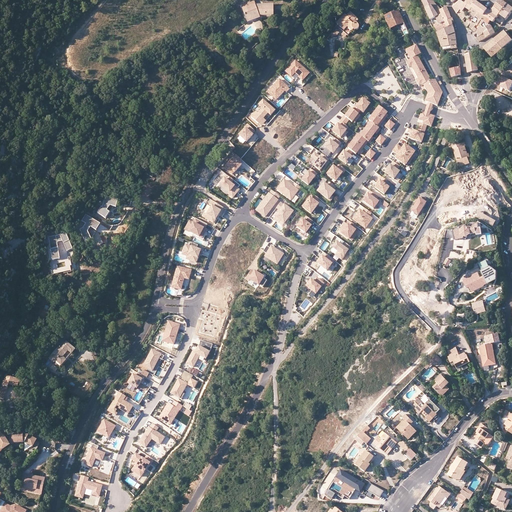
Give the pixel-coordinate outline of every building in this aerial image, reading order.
[(422,0),(427,8),(432,5),(435,3),(432,0),(422,0)] [(472,7),(465,2),(465,3),(461,0),(460,0),(452,6),(457,14),(458,13),(460,10),(463,12),(466,7),(470,10),(472,7)] [(475,2),(472,7),(479,12),(484,16),(489,10),(476,0),(475,2)] [(502,0),(500,0),(495,7),(502,12),(508,4),(502,0)] [(250,7),(243,9),(247,19),(259,15),(260,15),(274,15),(273,5),(256,5),(255,1),(249,3),(250,7)] [(436,13),(430,17),(432,20),(437,18),(443,15),(441,11),(442,10),(435,3),(432,5),(436,13)] [(506,19),(511,12),(511,7),(508,4),(502,12),(501,12),(499,14),(500,14),(506,19)] [(436,13),(432,5),(427,8),(430,17),(436,13)] [(441,11),(443,15),(448,28),(454,25),(453,23),(455,22),(454,21),(453,18),(452,18),(447,6),(442,10),(441,11)] [(479,12),(472,7),(470,10),(467,15),(465,17),(473,22),(479,12)] [(491,11),(489,10),(484,16),(491,20),(490,20),(494,22),(500,14),(499,14),(501,12),(495,7),(491,11)] [(460,10),(458,13),(463,20),(465,17),(467,15),(463,12),(460,10)] [(385,17),(396,40),(409,34),(398,11),(385,17)] [(484,16),(479,12),(473,22),(471,24),(469,26),(475,32),(482,26),(484,22),(481,21),(484,16)] [(359,21),(350,13),(347,17),(345,15),(337,24),(345,31),(344,32),(348,35),(348,36),(351,33),(354,30),(354,31),(355,31),(356,31),(357,31),(357,30),(358,30),(359,29),(359,28),(359,27),(359,26),(359,25),(358,24),(357,23),(359,21)] [(441,26),(436,29),(438,33),(446,29),(448,28),(443,15),(437,18),(441,26)] [(491,20),(484,16),(481,21),(484,22),(482,26),(475,32),(473,34),(477,38),(488,30),(493,28),(489,22),(490,20),(491,20)] [(456,33),(454,25),(448,28),(446,29),(448,36),(456,33)] [(479,42),(495,33),(493,28),(488,30),(477,38),(476,38),(479,42)] [(446,29),(438,33),(442,45),(443,48),(457,45),(456,33),(448,36),(446,29)] [(511,38),(505,31),(488,46),(484,48),(493,58),(511,41),(511,38)] [(416,45),(405,51),(407,54),(410,60),(408,61),(408,62),(411,67),(418,79),(421,85),(424,90),(425,89),(428,94),(425,101),(428,102),(433,104),(438,106),(442,93),(435,79),(431,81),(417,56),(421,54),(416,45)] [(476,55),(474,51),(465,54),(468,73),(479,70),(476,55)] [(309,73),(295,61),(286,71),(291,76),(295,73),(300,77),(299,77),(300,79),(302,81),(309,73)] [(461,75),(460,67),(450,69),(453,78),(461,75)] [(289,89),(280,79),(268,92),(276,100),(285,90),(286,92),(288,90),(289,89)] [(355,106),(353,109),(358,113),(360,110),(363,113),(370,104),(363,99),(360,102),(357,107),(355,106)] [(251,117),(259,124),(263,119),(266,116),(268,113),(271,116),(275,111),(263,101),(259,106),(262,109),(257,114),(255,112),(251,117)] [(433,104),(428,102),(426,108),(425,113),(429,114),(431,110),(433,104)] [(386,113),(387,112),(379,106),(374,113),(382,119),(386,113)] [(353,109),(352,108),(348,112),(345,117),(349,120),(352,122),(358,114),(358,113),(353,109)] [(417,131),(424,134),(427,125),(431,126),(435,116),(429,114),(425,113),(422,112),(419,120),(424,121),(423,123),(420,122),(417,131)] [(379,124),(382,119),(374,113),(369,120),(371,122),(377,126),(379,124)] [(358,114),(352,122),(354,123),(360,115),(358,114)] [(346,125),(341,121),(337,126),(333,131),(341,137),(346,130),(344,128),(346,125)] [(378,129),(379,128),(379,127),(377,126),(371,122),(366,128),(374,135),(375,133),(378,129)] [(248,124),(245,128),(246,128),(240,135),(247,142),(249,139),(253,135),(252,134),(255,131),(248,124)] [(372,136),(374,135),(366,128),(360,135),(366,140),(368,141),(368,142),(370,139),(372,136)] [(424,134),(417,131),(409,128),(408,132),(411,133),(411,135),(410,138),(421,142),(424,134)] [(366,140),(360,135),(358,134),(353,141),(361,147),(365,141),(366,140)] [(247,142),(240,135),(237,138),(244,145),(247,142)] [(341,142),(335,138),(333,141),(330,140),(327,145),(325,147),(333,153),(341,142)] [(361,147),(353,141),(348,148),(353,152),(356,154),(357,152),(358,151),(361,147)] [(464,142),(453,146),(460,167),(470,163),(468,157),(465,147),(466,146),(464,142)] [(412,154),(415,151),(405,144),(404,146),(403,148),(397,144),(395,147),(410,158),(412,154)] [(350,155),(353,152),(348,148),(347,147),(339,158),(346,164),(350,159),(352,157),(350,155)] [(407,161),(410,158),(395,147),(393,151),(398,154),(397,156),(395,158),(405,165),(407,161)] [(315,153),(312,157),(317,161),(316,162),(314,165),(320,170),(329,159),(324,155),(321,158),(320,157),(315,153)] [(241,159),(236,155),(225,168),(232,174),(234,171),(235,172),(239,168),(241,165),(238,163),(241,159)] [(343,173),(346,170),(339,165),(336,168),(334,166),(327,174),(336,181),(339,177),(342,173),(343,173)] [(399,171),(391,165),(388,169),(386,172),(394,178),(399,171)] [(309,172),(304,168),(302,171),(301,173),(305,176),(302,180),(308,185),(317,173),(311,169),(309,172)] [(156,174),(150,170),(147,175),(153,179),(156,174)] [(387,180),(381,176),(378,179),(380,181),(378,184),(375,187),(384,194),(389,187),(385,184),(387,180)] [(233,182),(234,181),(229,177),(227,180),(225,178),(220,184),(230,191),(228,193),(233,197),(236,193),(234,192),(237,189),(232,184),(233,182)] [(293,186),(284,180),(281,184),(277,189),(291,200),(301,187),(295,183),(293,186)] [(327,186),(325,184),(319,192),(330,201),(333,197),(331,196),(333,193),(335,191),(333,190),(336,186),(330,182),(327,186)] [(280,196),(272,190),(270,193),(271,194),(270,196),(268,195),(258,209),(258,211),(261,213),(265,216),(278,199),(280,196)] [(378,196),(370,190),(367,194),(368,194),(366,197),(363,201),(374,208),(379,201),(376,199),(378,196)] [(319,198),(313,194),(303,207),(311,213),(315,208),(319,204),(316,202),(319,198)] [(118,201),(106,198),(103,208),(102,208),(98,214),(106,220),(110,213),(108,212),(110,207),(117,208),(118,201)] [(418,217),(426,204),(423,202),(424,201),(420,199),(412,213),(418,217)] [(213,201),(211,205),(213,207),(208,215),(206,218),(214,223),(218,217),(224,208),(213,201)] [(281,202),(277,207),(280,210),(276,216),(280,219),(284,223),(293,211),(284,204),(284,205),(281,202)] [(372,212),(365,208),(363,212),(360,209),(356,214),(353,219),(365,227),(372,218),(369,216),(372,212)] [(91,228),(97,232),(101,225),(86,215),(82,222),(86,224),(83,229),(80,230),(85,243),(92,240),(88,232),(91,228)] [(313,220),(307,216),(304,220),(303,219),(297,226),(306,233),(309,228),(311,225),(310,224),(313,220)] [(205,229),(208,225),(197,219),(194,224),(190,232),(203,239),(205,235),(204,234),(205,233),(206,233),(207,230),(205,229)] [(357,226),(349,220),(347,224),(345,223),(342,227),(339,231),(351,240),(358,231),(355,229),(357,226)] [(194,224),(190,222),(186,230),(190,232),(194,224)] [(477,229),(481,229),(480,224),(470,225),(471,228),(453,230),(455,240),(464,239),(464,241),(467,243),(470,242),(473,240),(472,237),(478,236),(477,229)] [(63,242),(67,253),(73,250),(67,235),(49,238),(53,261),(60,260),(57,243),(63,242)] [(343,246),(337,242),(335,244),(333,247),(338,251),(336,255),(342,259),(351,246),(345,242),(343,246)] [(199,245),(191,243),(190,247),(186,245),(182,255),(187,257),(186,260),(197,264),(199,257),(202,251),(197,249),(199,245)] [(271,248),(268,246),(264,252),(268,254),(266,257),(278,264),(284,254),(281,252),(272,247),(271,248)] [(335,259),(327,254),(324,257),(322,256),(320,259),(318,263),(327,270),(335,259)] [(448,268),(452,262),(447,259),(443,265),(448,268)] [(483,271),(490,268),(487,261),(480,264),(483,271)] [(193,270),(177,266),(172,287),(182,290),(186,278),(190,279),(191,277),(193,270)] [(497,272),(491,267),(490,268),(483,271),(485,276),(481,278),(479,273),(464,280),(468,287),(470,286),(473,291),(484,285),(485,284),(488,283),(489,284),(494,285),(497,280),(497,272)] [(255,273),(252,271),(247,279),(251,281),(251,280),(260,285),(264,287),(268,281),(264,278),(265,277),(256,272),(255,273)] [(324,282),(317,277),(314,281),(311,279),(308,284),(307,286),(316,293),(324,282)] [(218,307),(209,304),(207,311),(201,310),(199,318),(203,319),(199,333),(214,337),(220,315),(216,314),(218,307)] [(180,325),(169,322),(161,346),(172,349),(180,325)] [(484,337),(485,345),(490,344),(492,344),(500,342),(498,334),(484,337)] [(212,344),(200,341),(200,345),(196,351),(194,350),(193,353),(187,364),(193,367),(199,355),(206,359),(211,349),(212,344)] [(75,349),(66,342),(61,349),(58,347),(49,358),(54,363),(56,361),(62,366),(66,360),(63,357),(68,351),(71,354),(75,349)] [(493,357),(490,344),(485,345),(480,346),(484,367),(491,366),(496,365),(495,356),(493,357)] [(166,356),(153,350),(145,367),(154,371),(160,358),(163,360),(164,358),(166,356)] [(450,356),(449,357),(451,363),(454,362),(458,368),(471,362),(467,355),(461,358),(459,354),(458,352),(450,356)] [(443,358),(439,353),(433,359),(434,361),(438,364),(443,358)] [(181,377),(182,378),(181,380),(179,379),(171,394),(180,398),(188,384),(196,388),(199,382),(192,379),(194,375),(184,371),(181,377)] [(144,376),(136,372),(129,383),(138,388),(144,376)] [(433,387),(440,395),(444,391),(443,389),(447,386),(449,383),(445,379),(441,374),(435,381),(437,384),(433,387)] [(0,387),(0,397),(4,399),(8,384),(17,387),(19,380),(6,376),(3,386),(1,385),(0,388),(0,387)] [(444,391),(440,395),(442,397),(450,390),(447,386),(443,389),(444,391)] [(134,407),(125,401),(127,397),(120,393),(110,411),(117,416),(121,410),(130,414),(134,407)] [(424,410),(428,414),(429,416),(427,417),(426,419),(429,422),(437,414),(427,405),(426,406),(419,399),(416,402),(415,401),(413,404),(414,405),(413,406),(421,413),(422,412),(424,410)] [(182,406),(175,401),(172,406),(169,404),(160,418),(171,425),(182,406)] [(431,401),(427,405),(437,414),(441,410),(431,401)] [(421,413),(413,406),(413,407),(420,414),(421,413)] [(410,424),(412,421),(406,415),(403,417),(405,420),(397,428),(409,440),(417,431),(413,427),(411,425),(410,424)] [(117,427),(106,421),(100,432),(110,438),(117,427)] [(154,424),(152,429),(151,428),(149,432),(141,444),(149,449),(154,440),(163,446),(167,439),(158,432),(161,428),(154,424)] [(480,427),(481,428),(478,433),(475,437),(477,438),(476,440),(474,442),(483,448),(485,444),(489,447),(494,439),(495,440),(496,439),(492,435),(494,433),(482,424),(480,427)] [(362,441),(362,442),(367,436),(365,434),(370,427),(369,426),(357,438),(362,441)] [(0,451),(2,449),(9,444),(10,443),(14,441),(25,441),(33,445),(36,439),(29,434),(23,433),(14,433),(7,438),(5,435),(0,431),(0,451)] [(388,455),(392,450),(389,447),(394,441),(392,439),(389,437),(385,434),(376,445),(382,450),(388,455)] [(371,440),(367,436),(362,442),(366,445),(371,440)] [(412,450),(402,440),(398,444),(408,454),(412,450)] [(105,454),(91,448),(84,464),(92,468),(96,459),(102,461),(105,454)] [(417,455),(412,450),(408,454),(407,455),(412,461),(417,455)] [(355,465),(362,471),(368,464),(369,465),(372,461),(374,458),(365,452),(355,465)] [(144,460),(136,454),(132,460),(139,465),(137,468),(138,469),(135,473),(141,478),(144,473),(145,473),(154,460),(147,456),(144,460)] [(448,475),(457,481),(464,471),(465,471),(466,469),(465,469),(468,463),(458,457),(454,465),(455,465),(454,467),(451,471),(448,475)] [(106,463),(103,472),(110,474),(112,465),(106,463)] [(365,485),(341,471),(336,479),(348,486),(358,492),(361,494),(365,485)] [(464,471),(457,481),(460,483),(466,472),(465,471),(464,471)] [(45,479),(22,474),(20,485),(23,486),(22,491),(41,495),(45,479)] [(89,478),(82,476),(76,497),(83,499),(85,489),(93,491),(92,495),(99,497),(102,486),(87,482),(89,478)] [(496,485),(499,478),(494,476),(491,483),(496,485)] [(348,486),(336,479),(333,483),(343,489),(340,493),(335,490),(332,493),(336,495),(341,498),(348,486)] [(384,492),(369,483),(366,490),(380,498),(384,492)] [(448,498),(451,495),(440,487),(438,490),(437,491),(436,491),(429,500),(432,502),(430,505),(430,507),(434,510),(437,506),(440,508),(442,505),(441,504),(439,503),(444,497),(446,498),(447,499),(448,498)] [(474,493),(464,487),(463,490),(472,495),(474,493)] [(494,499),(505,504),(503,508),(506,510),(510,501),(505,498),(506,496),(508,493),(499,489),(494,499)] [(472,495),(463,490),(460,493),(467,498),(469,500),(472,495)] [(332,493),(329,491),(326,496),(333,500),(336,495),(332,493)] [(465,501),(467,498),(460,493),(458,496),(465,501)] [(505,504),(494,499),(492,503),(496,505),(503,508),(505,504)]
